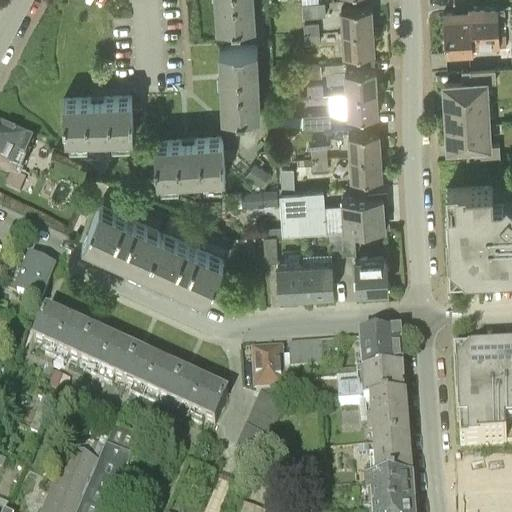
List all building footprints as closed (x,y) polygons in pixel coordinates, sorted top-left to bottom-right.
[(255,0),(216,0),(218,24),(256,21),(255,0)] [(304,16),(326,14),(325,1),(303,2),(304,16)] [(342,31),(372,29),(371,6),(341,7),(342,31)] [(497,8),(443,11),(446,54),(473,52),(473,47),(499,45),(497,8)] [(304,22),(304,34),(320,34),(319,21),(304,22)] [(344,53),(374,52),(372,29),(342,31),(344,53)] [(320,34),(304,34),(305,44),(320,43),(320,34)] [(219,45),(223,113),(261,110),(257,43),(219,45)] [(299,65),(300,77),(322,76),(321,63),(299,65)] [(446,103),(486,101),(485,81),(496,80),(495,67),(469,68),(470,80),(445,82),(446,103)] [(347,93),(376,92),(375,68),(345,70),(347,93)] [(323,83),(308,84),(308,95),(324,94),(323,83)] [(348,116),(377,114),(376,92),(347,93),(348,116)] [(63,98),(65,136),(133,133),(132,95),(63,98)] [(486,101),(446,103),(447,124),(487,122),(486,101)] [(303,114),(304,126),(331,125),(331,112),(303,114)] [(487,123),(448,124),(449,147),(474,146),(475,158),(500,157),(499,143),(489,144),(487,123)] [(36,138),(13,127),(8,138),(0,134),(0,171),(11,176),(17,179),(36,138)] [(350,155),(380,153),(378,130),(349,133),(350,155)] [(223,136),(155,140),(158,179),(225,174),(223,136)] [(311,147),(312,159),(328,158),(327,146),(311,147)] [(224,160),(234,159),(233,147),(224,148),(224,160)] [(380,153),(350,155),(352,178),(381,177),(380,153)] [(328,158),(312,159),(313,168),(328,167),(328,158)] [(271,172),(254,162),(245,175),(262,186),(271,172)] [(283,170),(282,187),(295,187),(295,171),(283,170)] [(17,179),(11,176),(5,188),(20,194),(25,183),(17,179)] [(493,185),(493,183),(446,186),(447,209),(445,209),(446,228),(448,261),(449,275),(464,275),(496,274),(496,273),(511,272),(511,189),(505,184),(493,185)] [(243,205),(278,204),(277,189),(242,191),(243,205)] [(343,202),(325,204),(324,189),(281,191),(283,234),(326,232),(328,232),(341,230),(345,230),(343,202)] [(343,197),(343,202),(345,230),(355,229),(385,227),(383,194),(343,197)] [(205,296),(206,297),(223,258),(100,202),(82,241),(83,242),(84,241),(108,252),(108,253),(119,258),(120,257),(170,280),(181,286),(181,285),(205,296)] [(355,229),(345,230),(341,230),(343,254),(356,253),(355,229)] [(329,255),(343,254),(341,230),(328,232),(329,255)] [(265,261),(279,260),(277,234),(264,235),(265,261)] [(355,256),(357,289),(388,287),(386,254),(355,256)] [(305,262),(307,293),(334,291),(332,260),(305,262)] [(278,264),(279,294),(307,293),(305,262),(278,264)] [(40,305),(53,273),(30,263),(16,294),(40,305)] [(33,344),(49,351),(61,324),(46,317),(33,344)] [(77,331),(61,324),(49,351),(64,358),(77,331)] [(92,337),(77,331),(64,358),(79,365),(92,337)] [(107,344),(92,337),(79,365),(94,372),(107,344)] [(362,371),(357,371),(336,372),(337,380),(358,378),(358,377),(361,377),(402,374),(400,344),(395,339),(394,339),(360,341),(362,371)] [(122,351),(107,344),(94,372),(109,379),(122,351)] [(322,344),(311,345),(312,368),(324,367),(322,344)] [(324,367),(335,366),(332,344),(322,344),(324,367)] [(311,345),(300,346),(301,368),(312,368),(311,345)] [(300,346),(289,347),(290,369),(301,368),(300,346)] [(122,351),(109,379),(124,386),(137,358),(122,351)] [(280,352),(254,354),(255,385),(281,384),(280,352)] [(511,354),(501,355),(468,356),(468,357),(453,357),(454,372),(455,405),(456,405),(457,424),(459,424),(460,447),(506,445),(506,443),(511,443),(511,354)] [(152,365),(137,358),(124,386),(139,393),(152,365)] [(167,372),(152,365),(139,393),(154,400),(167,372)] [(182,379),(167,372),(154,400),(169,407),(182,379)] [(54,374),(49,387),(65,394),(70,381),(54,374)] [(402,374),(361,377),(361,391),(338,392),(339,407),(366,406),(405,404),(402,374)] [(197,386),(191,383),(182,379),(169,407),(184,414),(197,386)] [(197,386),(184,414),(199,421),(212,393),(197,386)] [(227,400),(212,393),(199,421),(215,428),(227,400)] [(281,419),(285,408),(261,398),(256,409),(281,419)] [(43,401),(33,425),(31,431),(40,436),(53,405),(43,401)] [(366,406),(367,427),(367,429),(374,429),(375,446),(408,444),(406,424),(405,404),(366,406)] [(256,409),(251,420),(276,430),(281,419),(256,409)] [(276,430),(251,420),(246,431),(271,441),(276,430)] [(246,431),(236,454),(261,464),(271,441),(246,431)] [(110,511),(140,444),(114,433),(99,468),(98,467),(78,511),(110,511)] [(411,485),(409,464),(408,444),(375,446),(376,464),(370,465),(370,467),(370,471),(371,486),(371,487),(411,485)] [(359,456),(369,455),(369,447),(358,448),(359,456)] [(68,454),(42,511),(78,511),(98,467),(68,454)] [(412,511),(411,485),(371,487),(367,488),(368,502),(373,502),(373,511),(412,511)]
